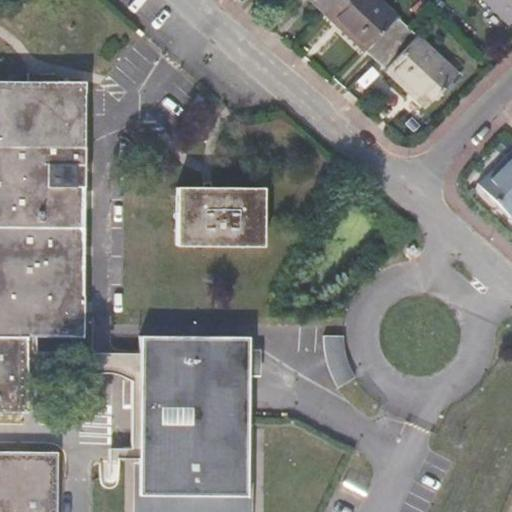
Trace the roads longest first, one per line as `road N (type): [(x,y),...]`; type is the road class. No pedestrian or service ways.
road 1 (residential): [(402,186),(197,0)]
road 2 (residential): [(427,289),(395,291),(371,311),(365,342),(378,371),(405,386),(436,381),(463,348),(461,319)]
road 3 (residential): [(511,78),(402,186)]
